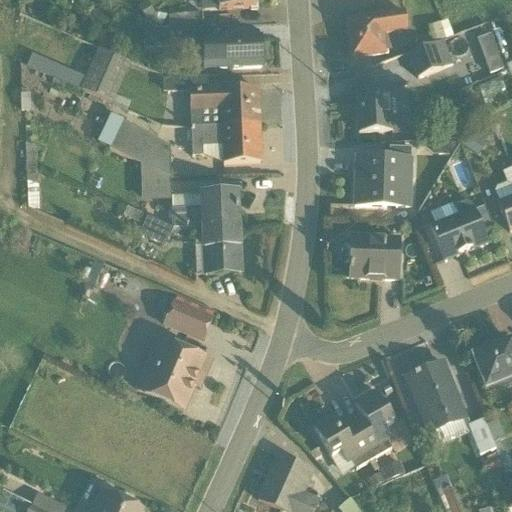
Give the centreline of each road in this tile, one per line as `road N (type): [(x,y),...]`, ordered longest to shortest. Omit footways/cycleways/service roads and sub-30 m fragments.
road 1 (residential): [(284,334),(307,163),(296,0)]
road 2 (unknown): [(22,212),(284,334)]
road 3 (residential): [(284,334),(330,355),(511,288)]
road 4 (residential): [(208,511),(284,334)]
